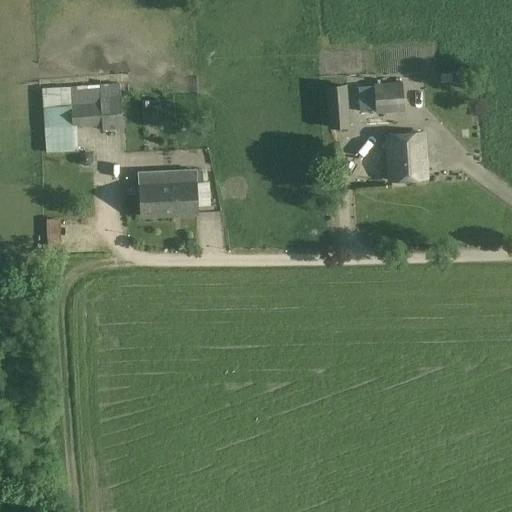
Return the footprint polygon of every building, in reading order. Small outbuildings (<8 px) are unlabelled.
[(373,86),(358,87),(360,112),(376,111),(376,114),(405,112),(402,82),(373,84),(373,86)] [(350,127),(347,84),(325,86),(328,129),(350,127)] [(100,89),(43,93),(47,152),(78,150),(77,128),(102,126),(103,131),(123,130),(119,87),(100,88),(100,89)] [(386,135),(389,181),(427,178),(423,133),(386,135)] [(138,185),(140,185),(141,214),(196,211),(195,183),(204,183),(203,171),(196,171),(196,169),(137,171),(138,185)] [(65,231),(66,211),(55,211),(55,231),(65,231)]
